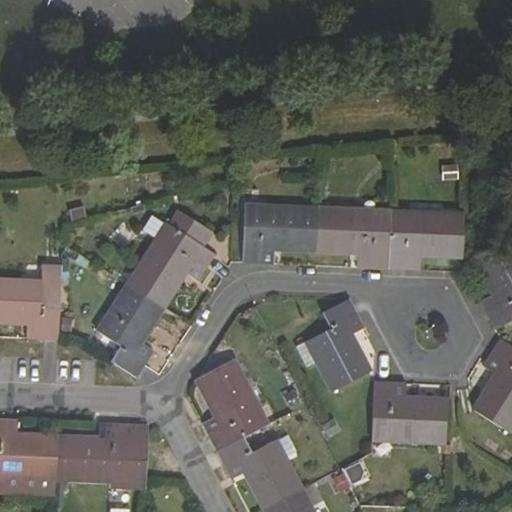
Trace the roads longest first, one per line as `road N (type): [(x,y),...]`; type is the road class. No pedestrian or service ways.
road 1 (residential): [(165,400),(244,283),(434,292),(454,310),(463,334),(454,380)]
road 2 (residential): [(0,395),(165,400)]
road 3 (residential): [(165,400),(224,511)]
